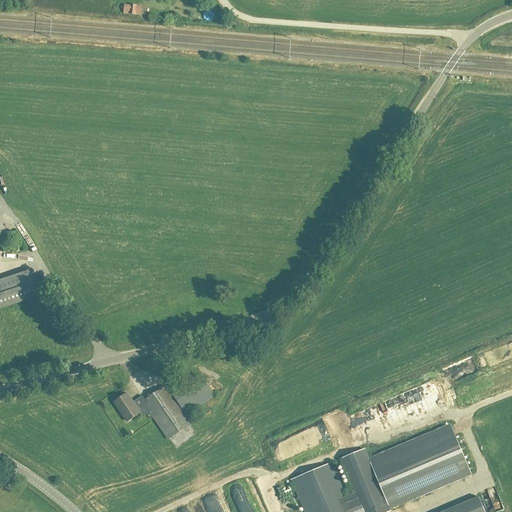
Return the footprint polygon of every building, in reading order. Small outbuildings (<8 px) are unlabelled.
[(0,308),(38,296),(30,271),(0,280),(0,308)] [(215,395),(201,374),(178,389),(172,381),(166,385),(187,415),(215,395)] [(190,424),(165,386),(145,400),(142,396),(133,402),(127,393),(114,402),(127,421),(140,413),(143,417),(150,412),(168,439),(190,424)] [(462,398),(463,404),(474,401),(472,395),(462,398)] [(390,507),(471,473),(451,426),(369,460),(365,449),(340,460),(354,493),(346,496),(332,463),(291,480),(304,511),(387,511),(391,511),(390,507)] [(274,445),(278,458),(331,441),(327,428),(274,445)] [(485,511),(479,497),(442,511),(485,511)] [(235,504),(238,511),(247,511),(243,501),(235,504)]
